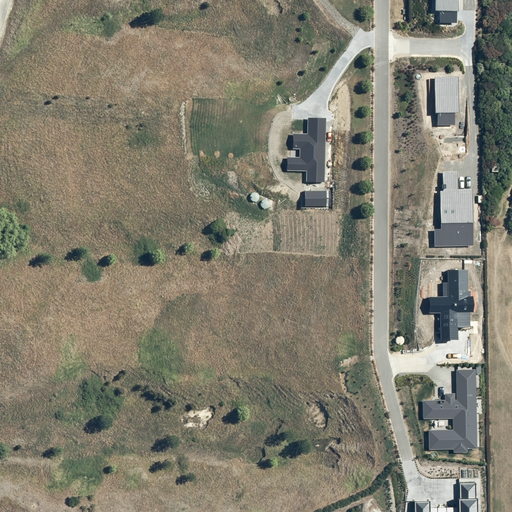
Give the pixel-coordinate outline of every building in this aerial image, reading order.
[(457,0),(435,0),(435,11),(439,11),(439,23),(458,23),(457,0)] [(456,77),(430,77),(431,128),(454,127),(454,114),(457,114),(456,77)] [(287,157),(287,171),(307,171),(306,182),(325,182),(326,119),(308,119),(308,134),(293,133),(293,149),(300,149),(300,157),(287,157)] [(434,229),(435,246),(473,245),(472,189),(440,190),(441,228),(434,229)] [(449,297),(430,298),(431,312),(441,312),(442,339),(458,339),(458,328),(471,328),(470,313),(474,313),(474,297),(468,297),(468,270),(448,270),(449,297)] [(473,372),(457,372),(457,401),(433,401),(433,417),(453,417),(454,431),(430,432),(430,448),(454,448),(454,451),(465,451),(465,449),(472,448),(472,435),(474,435),(473,372)] [(463,511),(479,511),(479,478),(452,479),(452,506),(464,507),(463,511)] [(430,511),(430,497),(413,498),(413,511),(430,511)]
